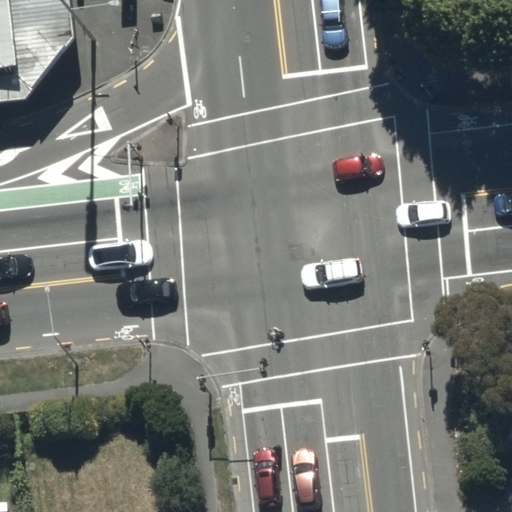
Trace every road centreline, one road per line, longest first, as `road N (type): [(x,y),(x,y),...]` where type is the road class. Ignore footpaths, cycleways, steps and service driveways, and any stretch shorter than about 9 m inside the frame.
road 1 (tertiary): [(0,274),(307,235)]
road 2 (secondary): [(0,161),(149,96),(250,0)]
road 3 (secondary): [(307,235),(334,511)]
road 4 (secondary): [(276,0),(307,235)]
road 5 (secondary): [(307,235),(511,210)]
